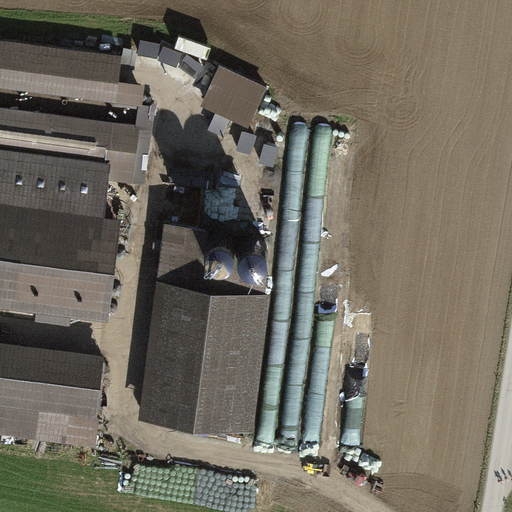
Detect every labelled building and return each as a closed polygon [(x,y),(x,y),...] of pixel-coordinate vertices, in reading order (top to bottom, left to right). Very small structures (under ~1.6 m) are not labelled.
[(0,37),(0,82),(141,101),(144,81),(117,77),(120,53),(0,37)] [(212,83),(194,97),(211,118),(229,103),(212,83)] [(0,104),(0,145),(113,160),(111,173),(133,175),(140,123),(0,104)] [(0,300),(109,315),(123,210),(107,208),(111,173),(113,160),(0,145),(0,300)] [(350,224),(351,173),(332,173),(330,223),(350,224)] [(146,415),(258,430),(276,293),(269,292),(272,270),(209,262),(213,226),(171,221),(146,415)] [(107,355),(0,341),(0,431),(95,444),(107,355)]
